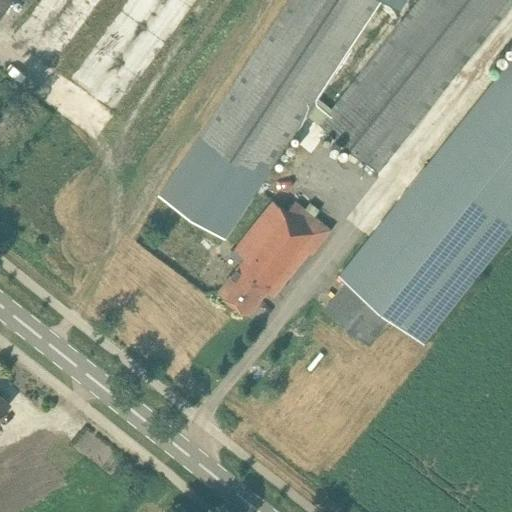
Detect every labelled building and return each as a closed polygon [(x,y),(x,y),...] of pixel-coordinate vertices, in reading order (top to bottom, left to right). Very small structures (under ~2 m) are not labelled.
[(16,6),(10,2),(11,0),(0,0),(0,15),(3,12),(9,16),(16,6)] [(53,0),(48,7),(162,99),(241,0),(53,0)] [(289,0),(161,197),(224,239),(305,113),(317,122),(310,131),(321,140),(328,131),(378,170),(511,0),(420,0),(333,110),(317,97),(379,0),(387,0),(401,9),(407,0),(289,0)] [(428,115),(441,125),(494,57),(481,47),(428,115)] [(511,58),(362,247),(340,275),(347,280),(390,315),(424,342),(511,231),(511,58)] [(5,77),(0,83),(0,91),(6,97),(16,86),(5,77)] [(242,261),(220,289),(248,312),(266,289),(273,295),(309,250),(312,253),(331,229),(315,216),(320,209),(310,202),(305,208),(295,200),(287,210),(274,200),(232,253),(242,261)] [(0,413),(9,403),(0,395),(0,413)]
